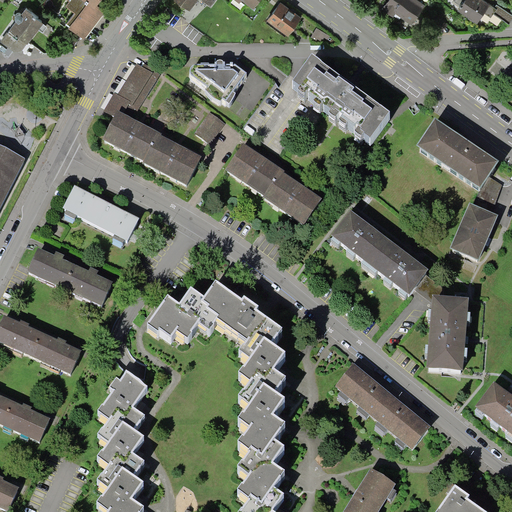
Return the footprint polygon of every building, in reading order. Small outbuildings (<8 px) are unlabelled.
[(68,25),(84,37),(97,17),(105,10),(95,3),(97,0),(69,0),(67,4),(75,10),(67,20),(70,22),(68,25)] [(288,30),(300,13),(282,0),(278,0),(267,15),(288,30)] [(413,19),(425,2),(421,0),(386,0),(383,5),(402,19),(406,14),(413,19)] [(508,22),(511,16),(511,11),(494,0),(456,0),(489,22),(495,13),(508,22)] [(22,51),(41,26),(24,14),(1,44),(13,52),(22,51)] [(233,88),(245,70),(232,61),(215,61),(193,62),(188,67),(190,72),(206,84),(203,88),(218,100),(222,95),(229,101),(237,93),(233,88)] [(117,113),(132,121),(161,76),(144,64),(141,68),(135,65),(117,96),(113,94),(104,113),(114,118),(117,113)] [(370,146),(388,121),(311,64),(292,89),(299,94),(296,98),(303,103),(307,98),(316,105),(313,109),(318,114),(321,111),(329,116),(326,120),(334,126),(338,121),(342,124),(338,128),(344,133),(348,129),(356,135),(353,139),(360,144),(363,141),(370,146)] [(212,140),(225,122),(210,111),(197,130),(212,140)] [(140,162),(156,133),(132,121),(117,113),(114,118),(102,141),(140,162)] [(477,188),(494,163),(433,120),(415,145),(477,188)] [(187,186),(202,157),(156,133),(140,162),(187,186)] [(0,214),(26,160),(0,146),(0,214)] [(266,198),(283,174),(244,146),(227,171),(266,198)] [(304,225),(321,201),(283,174),(266,198),(304,225)] [(498,203),(502,187),(487,183),(484,199),(498,203)] [(128,251),(139,229),(74,196),(63,218),(128,251)] [(449,244),(477,256),(496,213),(468,201),(449,244)] [(368,262),(386,237),(347,209),(329,233),(368,262)] [(406,290),(424,266),(386,237),(368,262),(406,290)] [(64,285),(73,265),(37,249),(28,269),(64,285)] [(100,301),(109,282),(73,265),(64,285),(100,301)] [(274,511),(282,502),(271,494),(282,478),(271,469),(282,453),(271,445),(282,429),(270,420),(281,405),(272,399),(283,384),(272,376),(283,360),(270,350),(279,337),(253,319),(256,315),(243,305),(240,310),(214,291),(203,306),(191,297),(179,313),(168,305),(147,334),(156,340),(159,336),(171,345),(177,335),(188,343),(200,327),(211,335),(218,326),(247,346),(241,355),(250,361),(239,377),(250,385),(240,399),(248,405),(237,420),(249,429),(238,445),(250,454),(239,469),(250,477),(238,493),(250,502),(243,511),(274,511)] [(427,367),(462,370),(467,301),(432,298),(427,367)] [(0,339),(30,353),(39,332),(0,314),(0,339)] [(70,371),(79,350),(39,332),(30,353),(70,371)] [(413,452),(432,428),(356,366),(336,390),(413,452)] [(129,406),(144,386),(126,373),(119,382),(116,379),(110,387),(114,389),(100,408),(111,416),(99,432),(109,438),(98,453),(109,461),(98,476),(107,482),(97,497),(108,505),(102,511),(135,511),(140,506),(127,497),(140,480),(131,473),(140,459),(129,451),(140,435),(132,429),(141,415),(129,406)] [(511,431),(511,394),(493,380),(475,404),(511,431)] [(0,419),(37,436),(47,416),(8,398),(0,414),(0,419)] [(344,511),(378,511),(395,486),(371,471),(344,511)] [(0,506),(7,510),(17,488),(0,479),(0,506)] [(476,511),(465,504),(467,501),(455,491),(439,511),(476,511)]
